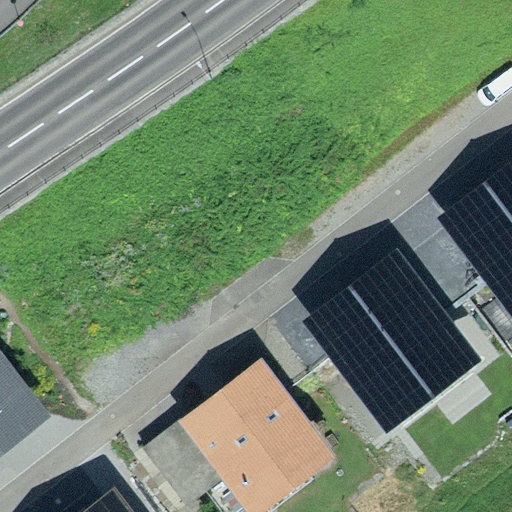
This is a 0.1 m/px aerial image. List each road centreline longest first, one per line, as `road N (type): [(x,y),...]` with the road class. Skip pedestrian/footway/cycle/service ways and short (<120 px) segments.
road 1 (residential): [(511,113),(0,511)]
road 2 (primary): [(0,152),(223,0)]
